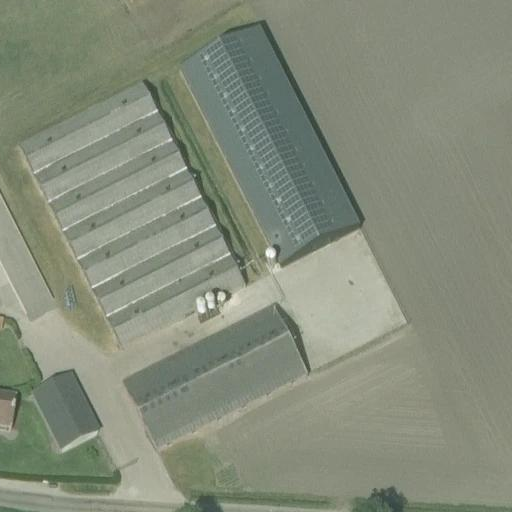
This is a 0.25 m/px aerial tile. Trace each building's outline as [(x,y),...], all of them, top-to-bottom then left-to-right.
[(280,271),(358,231),(258,34),(180,74),(280,271)] [(18,150),(109,330),(118,348),(115,349),(117,352),(120,351),(120,352),(244,289),(143,87),(18,150)] [(304,378),(272,312),(122,388),(156,453),(304,378)] [(31,396),(51,436),(60,454),(96,436),(67,378),(31,396)] [(0,431),(9,433),(12,413),(15,399),(0,397),(0,431)]
